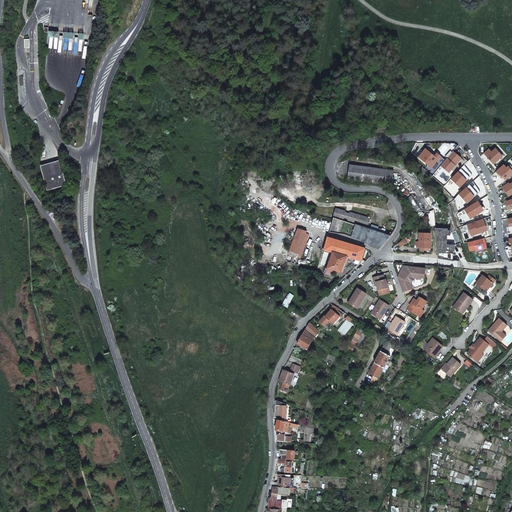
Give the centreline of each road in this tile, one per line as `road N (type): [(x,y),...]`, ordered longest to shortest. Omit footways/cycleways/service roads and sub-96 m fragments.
road 1 (residential): [(379,253),(303,322),(276,374),(261,511)]
road 2 (residential): [(475,135),(418,135),(333,154),(337,185),(394,202),(399,227),(379,253)]
road 3 (secondary): [(140,15),(109,55),(94,92),(81,224),(91,270)]
road 4 (secondary): [(91,270),(104,90),(140,15)]
road 5 (secondary): [(95,287),(172,511)]
road 6 (unclassified): [(95,287),(81,278),(7,157),(0,103)]
road 7 (residential): [(475,135),(473,155),(494,192),(497,236),(511,266)]
road 8 (residential): [(511,266),(379,253)]
